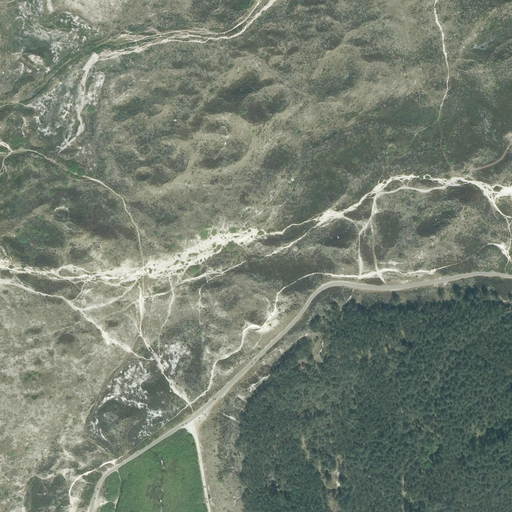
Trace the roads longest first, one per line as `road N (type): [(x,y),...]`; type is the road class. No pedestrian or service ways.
road 1 (unknown): [(136,280),(184,268),(230,241),(320,220),(397,176),(469,182),(493,201)]
road 2 (unknown): [(261,0),(230,28),(177,27),(85,51),(27,98),(0,107)]
road 3 (unknown): [(0,155),(39,160),(113,201),(132,229),(136,264)]
road 4 (track): [(511,303),(457,348),(440,395)]
